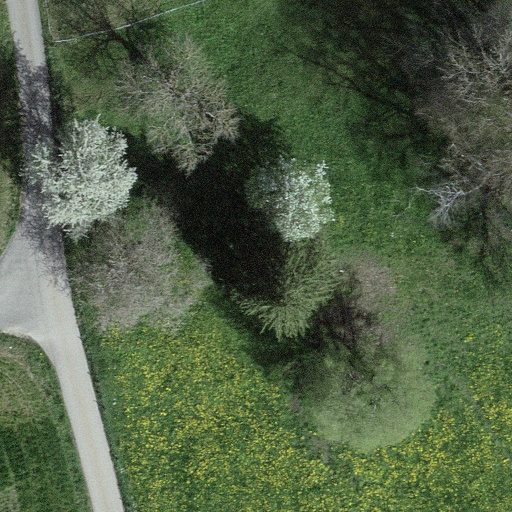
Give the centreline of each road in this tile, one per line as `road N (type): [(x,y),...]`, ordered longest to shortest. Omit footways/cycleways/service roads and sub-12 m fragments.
road 1 (unclassified): [(22,0),(49,271)]
road 2 (unclassified): [(49,271),(108,511)]
